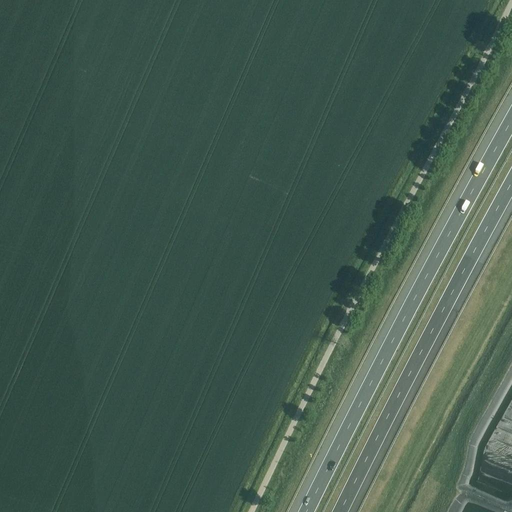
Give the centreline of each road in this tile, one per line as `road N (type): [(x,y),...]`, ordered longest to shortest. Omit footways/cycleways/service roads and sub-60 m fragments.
road 1 (unclassified): [(251,511),(511,5)]
road 2 (motorway): [(511,124),(307,511)]
road 3 (motorway): [(340,511),(511,187)]
road 4 (track): [(400,511),(511,304)]
